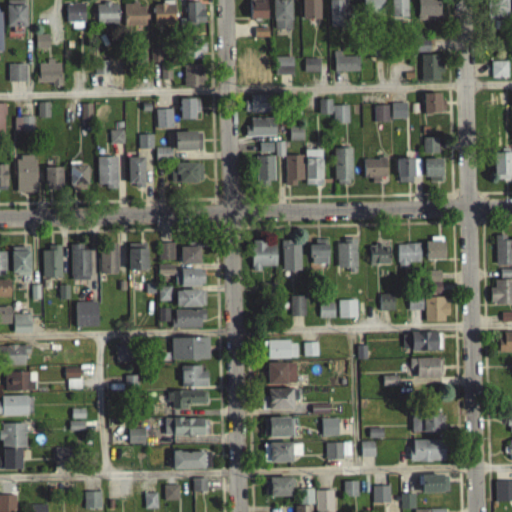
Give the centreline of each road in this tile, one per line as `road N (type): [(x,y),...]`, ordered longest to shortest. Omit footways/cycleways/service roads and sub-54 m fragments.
road 1 (residential): [(241,511),(226,0)]
road 2 (residential): [(476,511),(462,0)]
road 3 (residential): [(511,211),(0,223)]
